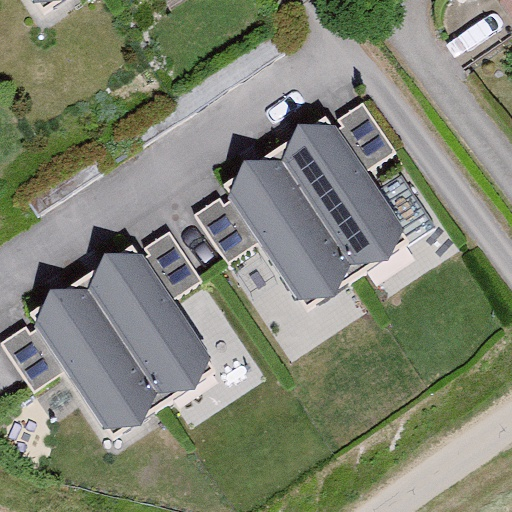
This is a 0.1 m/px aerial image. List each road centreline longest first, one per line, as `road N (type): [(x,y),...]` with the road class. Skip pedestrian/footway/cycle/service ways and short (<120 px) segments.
road 1 (residential): [(0,283),(352,51)]
road 2 (residential): [(352,51),(511,265)]
road 3 (residential): [(511,175),(408,37),(410,0)]
road 4 (residential): [(511,424),(388,511)]
